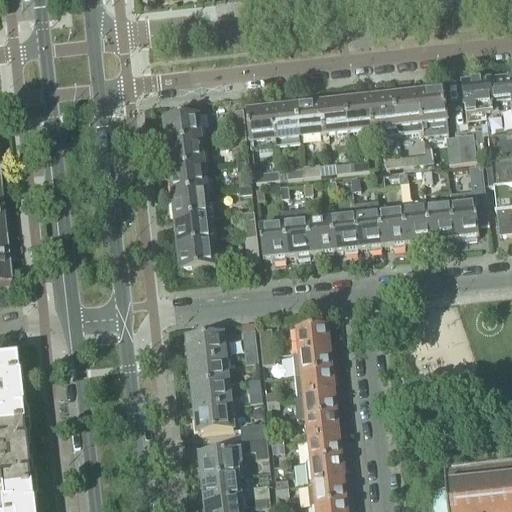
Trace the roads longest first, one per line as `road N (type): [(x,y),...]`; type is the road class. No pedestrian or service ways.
road 1 (residential): [(100,93),(511,44)]
road 2 (secondary): [(43,53),(74,324)]
road 3 (residential): [(341,16),(122,39),(91,20)]
road 4 (residential): [(127,352),(155,317),(357,295)]
road 5 (secondary): [(123,319),(100,93)]
road 6 (residential): [(357,295),(381,511)]
road 7 (secondary): [(74,324),(94,511)]
road 8 (residential): [(511,7),(493,1),(341,16)]
road 9 (secondary): [(144,511),(127,352)]
road 10 (residential): [(357,295),(511,278)]
